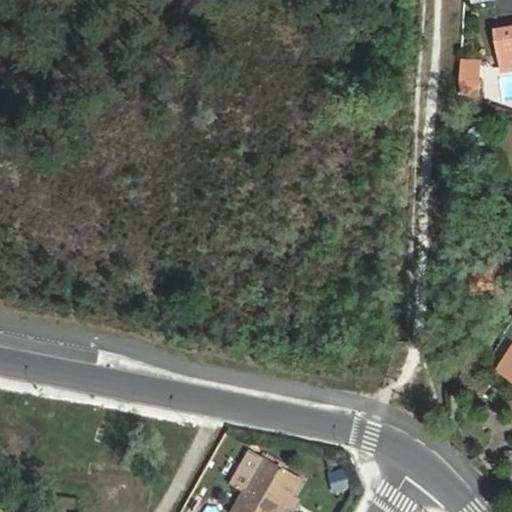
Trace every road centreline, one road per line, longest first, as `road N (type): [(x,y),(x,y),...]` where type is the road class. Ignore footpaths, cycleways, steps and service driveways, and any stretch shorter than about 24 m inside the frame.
road 1 (track): [(363,430),(368,410),(405,383),(414,345),(432,0)]
road 2 (residential): [(418,457),(335,423),(0,358)]
